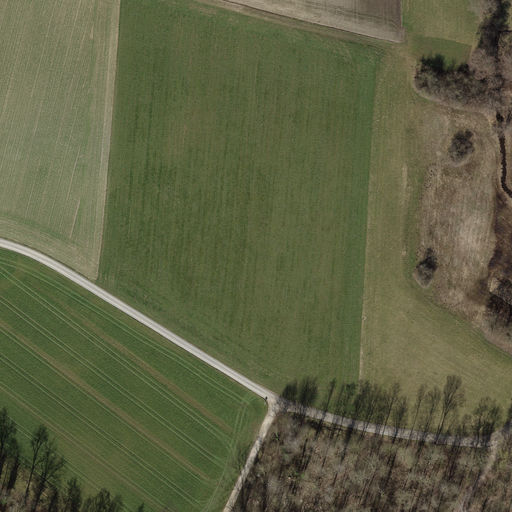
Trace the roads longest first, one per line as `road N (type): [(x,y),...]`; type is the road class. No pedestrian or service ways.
road 1 (track): [(0,244),(36,256),(278,401),(357,427),(472,442),(505,435)]
road 2 (track): [(209,0),(377,45)]
road 3 (track): [(278,401),(227,511)]
